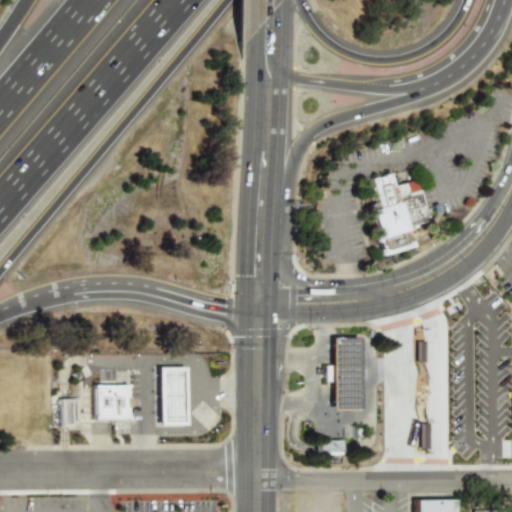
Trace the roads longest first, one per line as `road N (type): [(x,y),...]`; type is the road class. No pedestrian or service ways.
road 1 (motorway): [(225,0),(466,13),(431,51),(399,62),(330,50),(292,0)]
road 2 (motorway): [(257,227),(296,144),(316,124),(434,91),(484,46)]
road 3 (motorway): [(0,199),(170,0)]
road 4 (residential): [(0,469),(255,472)]
road 5 (secondary): [(257,227),(259,16)]
road 6 (motorway): [(71,292),(143,291),(227,308),(257,302)]
road 7 (residential): [(420,293),(435,347),(437,478)]
road 8 (residential): [(397,479),(396,302)]
road 9 (tertiary): [(511,169),(455,248),(387,280)]
road 10 (motorway): [(100,0),(0,116)]
road 11 (motorway): [(350,90),(424,86),(484,46)]
road 12 (tertiary): [(255,472),(397,479)]
road 13 (tertiary): [(420,293),(490,241),(511,204)]
